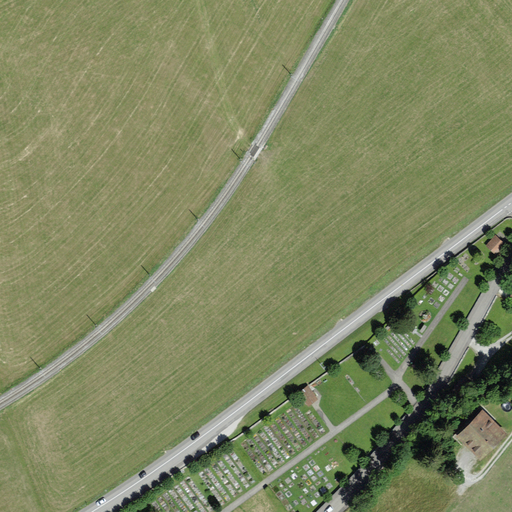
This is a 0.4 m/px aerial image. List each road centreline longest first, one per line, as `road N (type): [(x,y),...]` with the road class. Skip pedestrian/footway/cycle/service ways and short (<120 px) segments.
road 1 (secondary): [(92,511),(511,202)]
road 2 (unclassified): [(327,511),(419,411),(511,252)]
